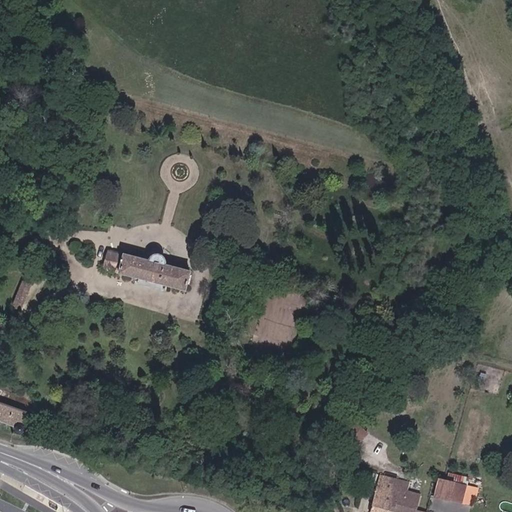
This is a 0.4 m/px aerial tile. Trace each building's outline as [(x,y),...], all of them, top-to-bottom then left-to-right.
[(152,257),(149,260),(122,254),(117,273),(186,291),(190,272),(164,265),(164,262),(163,260),(161,258),(159,256),(156,256),(154,256),(152,257)] [(22,275),(14,307),(32,311),(40,279),(22,275)] [(15,429),(18,431),(19,431),(21,430),(23,429),(23,427),(23,425),(22,423),(25,412),(24,411),(0,402),(0,420),(14,425),(14,427),(15,429)] [(354,447),(368,433),(356,422),(342,437),(354,447)] [(371,511),(389,511),(392,503),(418,510),(421,494),(408,491),(410,482),(381,475),(371,511)] [(452,495),(455,484),(439,480),(436,492),(452,495)] [(481,490),(455,484),(452,495),(475,500),(475,498),(479,499),(481,490)] [(426,511),(418,510),(392,503),(389,511),(426,511)]
